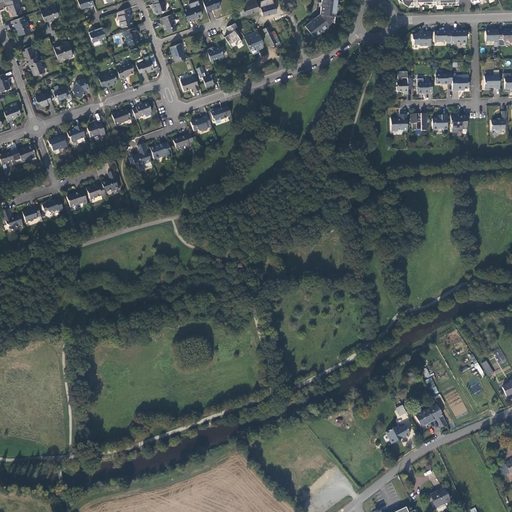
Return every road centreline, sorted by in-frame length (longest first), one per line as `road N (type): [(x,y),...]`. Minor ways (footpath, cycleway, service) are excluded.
road 1 (unclassified): [(344,511),(430,445),(511,411)]
road 2 (residential): [(307,65),(178,109)]
road 3 (residential): [(159,84),(36,127)]
